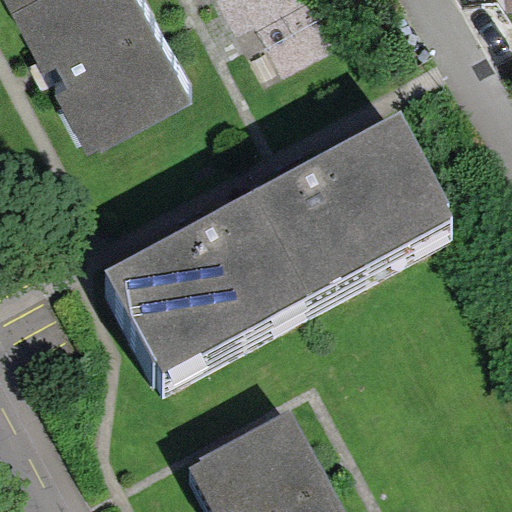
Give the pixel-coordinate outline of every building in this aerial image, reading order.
[(81,141),(184,87),(138,0),(11,0),(7,2),(81,141)] [(511,0),(496,0),(498,12),(511,9),(511,0)] [(301,332),(446,253),(393,156),(248,235),(301,332)] [(301,332),(248,235),(104,313),(157,410),(280,343),(301,332)] [(236,511),(368,511),(317,414),(214,469),(236,511)]
